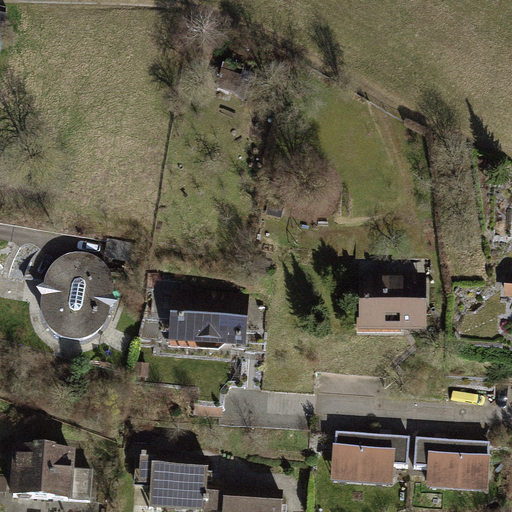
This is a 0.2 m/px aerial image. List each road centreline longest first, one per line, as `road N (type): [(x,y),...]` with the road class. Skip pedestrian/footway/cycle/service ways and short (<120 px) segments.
road 1 (track): [(0,3),(200,11),(279,43),(389,106)]
road 2 (residential): [(511,420),(253,405)]
road 3 (track): [(389,106),(417,188),(411,217),(371,236),(321,236)]
